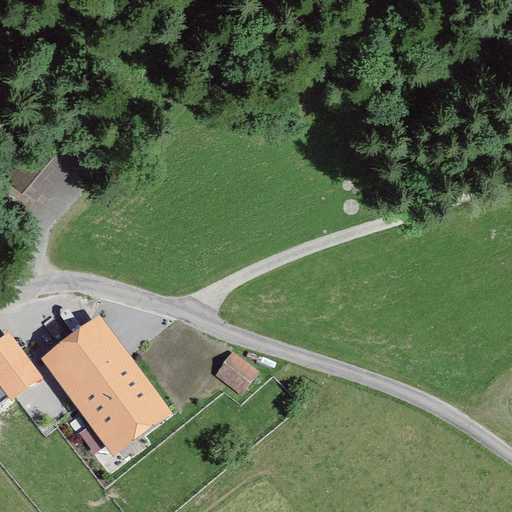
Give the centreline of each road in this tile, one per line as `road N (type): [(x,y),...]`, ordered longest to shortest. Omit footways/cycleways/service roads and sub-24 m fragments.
road 1 (unclassified): [(0,299),(56,282),(129,295),(392,386),(511,456)]
road 2 (track): [(511,175),(295,251),(189,314)]
